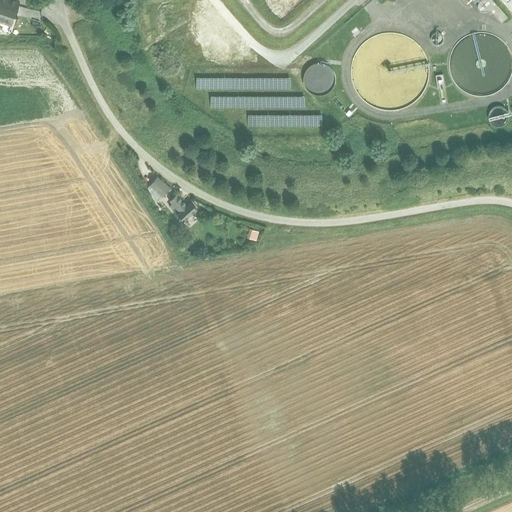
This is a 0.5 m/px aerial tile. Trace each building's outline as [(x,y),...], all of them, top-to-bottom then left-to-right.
[(0,0),(0,20),(1,21),(11,24),(18,1),(16,0),(0,0)] [(432,41),(434,43),(436,44),(438,44),(440,43),(442,42),(443,40),(444,37),(443,34),(441,32),(439,31),(436,31),(434,32),(432,34),(431,36),(431,39),(432,41)] [(326,93),(331,89),(334,84),(335,78),(334,72),(330,67),(326,64),(320,63),(314,63),(308,67),(305,72),(303,78),(304,84),(308,89),(313,93),(319,94),(326,93)] [(488,115),(488,116),(488,117),(488,118),(489,119),(489,120),(490,121),(490,122),(491,123),(492,124),(493,125),(494,125),(495,126),(496,126),(497,126),(498,126),(499,126),(500,126),(501,126),(502,126),(502,125),(503,125),(504,124),(505,124),(505,123),(506,123),(506,122),(507,121),(507,120),(508,120),(508,119),(508,118),(508,117),(508,116),(508,115),(508,114),(508,113),(507,112),(507,111),(506,110),(505,109),(504,108),(503,108),(502,107),(501,107),(500,106),(499,106),(498,106),(497,106),(496,106),(496,107),(495,107),(494,107),(493,108),(492,108),(492,109),(491,109),(491,110),(490,110),(490,111),(489,112),(489,113),(489,114),(488,114),(488,115)] [(156,175),(149,183),(162,195),(169,186),(156,175)] [(171,203),(168,206),(171,209),(174,207),(178,212),(176,214),(182,222),(195,209),(189,202),(186,205),(176,194),(168,200),(171,203)] [(250,229),(247,236),(255,239),(258,231),(250,229)]
